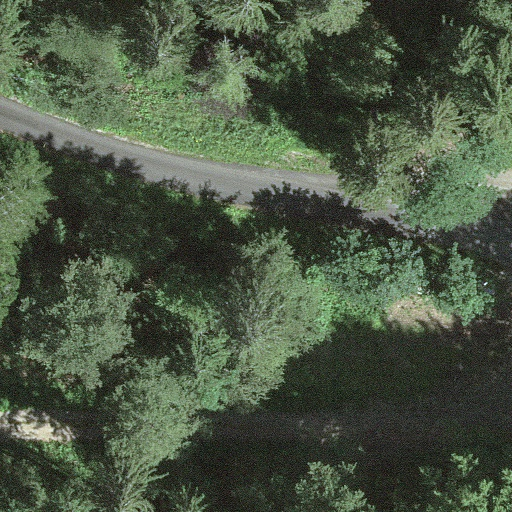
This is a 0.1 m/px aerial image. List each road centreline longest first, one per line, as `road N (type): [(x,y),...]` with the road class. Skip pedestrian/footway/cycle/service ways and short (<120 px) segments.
road 1 (unclassified): [(0,108),(197,172),(511,220)]
road 2 (track): [(511,404),(435,427),(192,409),(0,412)]
